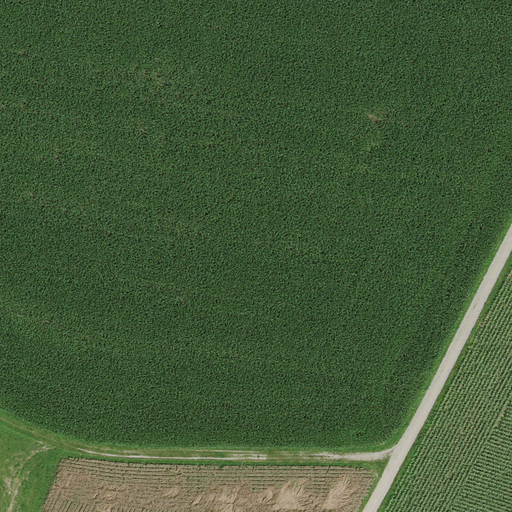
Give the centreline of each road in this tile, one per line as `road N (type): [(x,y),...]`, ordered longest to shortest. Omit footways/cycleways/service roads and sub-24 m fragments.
road 1 (track): [(398,456),(67,445),(0,409)]
road 2 (track): [(511,235),(369,511)]
